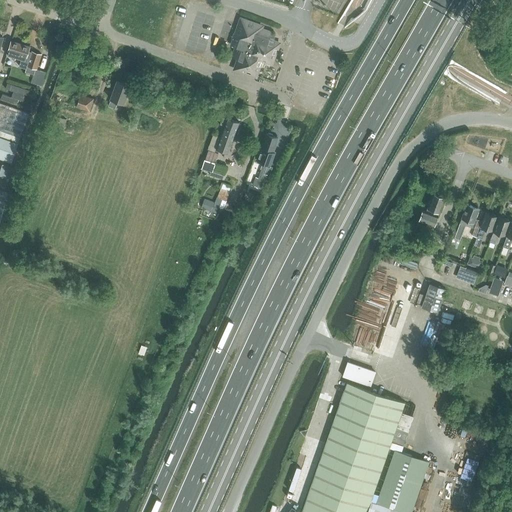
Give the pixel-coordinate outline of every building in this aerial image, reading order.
[(337,23),(338,24),(339,22),(345,16),(353,1),(354,1),(354,0),(351,0),(349,4),(337,23)] [(368,0),(364,9),(361,11),(364,13),(366,10),(371,0),(368,0)] [(354,19),(353,18),(351,19),(345,26),(344,27),(346,28),(358,17),(357,16),(354,19)] [(234,57),(239,59),(235,69),(256,76),(260,66),(265,68),(266,63),(272,64),(277,47),(278,46),(276,43),(275,42),(274,42),(275,37),(270,35),(271,32),(261,29),(262,26),(241,19),(236,34),(234,34),(232,39),(234,40),(232,45),(237,47),(234,57)] [(27,66),(35,69),(37,69),(38,66),(42,54),(32,51),(32,52),(29,51),(30,47),(11,41),(6,54),(21,59),(19,66),(26,68),(27,66)] [(448,67),(449,66),(451,66),(456,66),(459,68),(505,94),(507,92),(451,60),(443,74),(499,106),(500,103),(454,77),(450,74),(448,70),(448,68),(448,67)] [(34,74),(31,83),(42,86),(47,72),(46,72),(37,69),(35,69),(34,74)] [(109,98),(111,99),(108,105),(115,108),(117,101),(124,103),(131,85),(115,80),(109,98)] [(80,94),(76,106),(89,111),(93,98),(80,94)] [(0,130),(20,137),(29,113),(0,102),(0,130)] [(216,148),(217,148),(228,152),(239,122),(227,118),(227,119),(223,117),(221,124),(225,125),(225,126),(220,137),(216,148)] [(267,134),(266,133),(257,160),(268,164),(271,165),(275,152),(273,151),(278,138),(277,137),(274,136),(273,136),(273,134),(269,133),(267,134)] [(214,134),(208,149),(215,152),(217,148),(216,148),(220,137),(214,134)] [(0,136),(0,157),(11,162),(18,143),(0,136)] [(212,171),(215,163),(205,160),(202,168),(212,171)] [(265,181),(257,178),(254,186),(262,189),(265,181)] [(419,220),(434,226),(444,198),(440,196),(439,194),(436,193),(434,194),(433,193),(426,211),(423,210),(419,220)] [(457,232),(462,234),(468,219),(474,222),(479,209),(467,204),(457,232)] [(486,212),(481,225),(478,236),(477,236),(477,237),(482,239),(486,228),(491,230),(496,216),(495,214),(492,213),(490,214),(486,212)] [(508,219),(505,217),(503,219),(499,217),(490,242),(495,244),(499,233),(504,235),(509,221),(508,220),(508,219)] [(511,221),(511,222),(503,246),(508,248),(511,237),(511,221)] [(477,236),(478,236),(481,225),(477,224),(473,235),(477,236)] [(473,258),(470,257),(468,264),(479,268),(482,261),(479,260),(480,257),(474,255),(473,258)] [(430,283),(422,307),(437,312),(445,288),(430,283)] [(347,362),(342,376),(371,386),(375,372),(347,362)] [(347,382),(301,511),(411,511),(429,461),(394,449),(379,495),(374,493),(392,441),(403,445),(413,416),(402,412),(405,402),(347,382)]
